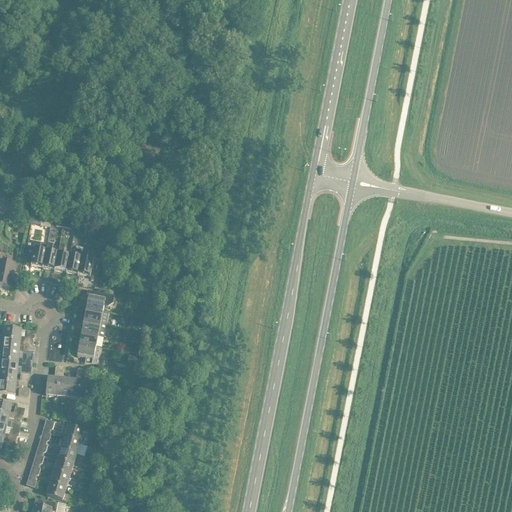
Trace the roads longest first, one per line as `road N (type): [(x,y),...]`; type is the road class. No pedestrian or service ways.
road 1 (primary): [(312,172),(245,511)]
road 2 (primary): [(286,511),(352,182)]
road 3 (residential): [(11,471),(24,466),(42,333),(53,317),(48,303),(35,300),(23,310),(0,306)]
road 4 (primary): [(352,182),(388,0)]
road 5 (unclassified): [(184,150),(0,132)]
road 6 (primary): [(345,0),(312,172)]
road 7 (unclassified): [(511,211),(352,182)]
